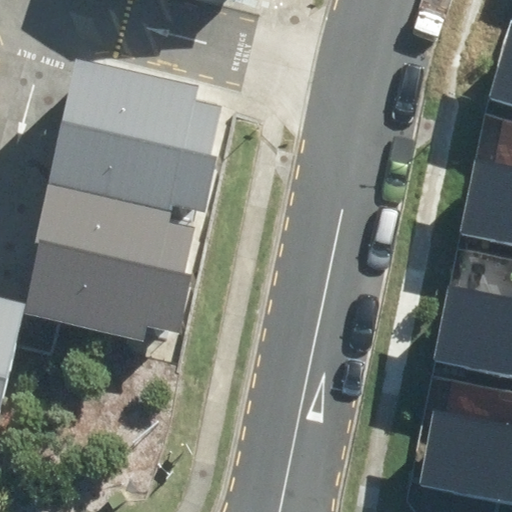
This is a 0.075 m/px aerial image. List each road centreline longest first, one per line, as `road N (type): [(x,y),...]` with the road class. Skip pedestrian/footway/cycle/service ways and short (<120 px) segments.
road 1 (residential): [(353,99),(271,511)]
road 2 (residential): [(353,99),(27,4)]
road 3 (residential): [(27,4),(0,133)]
